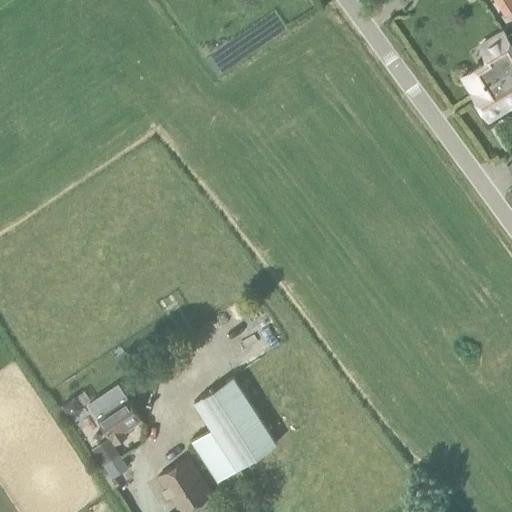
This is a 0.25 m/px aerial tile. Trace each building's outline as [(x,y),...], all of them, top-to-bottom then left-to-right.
[(511,33),(506,37),(503,32),(482,45),(491,59),(464,76),(474,91),(473,91),(478,98),(489,91),(484,84),(511,65),(511,66),(511,33)] [(489,91),(478,98),(490,118),(511,104),(511,66),(511,65),(484,84),(489,91)] [(276,442),(234,375),(193,400),(211,429),(192,441),(216,479),(276,442)] [(124,430),(141,418),(127,397),(99,416),(116,441),(127,434),(124,430)] [(115,477),(130,467),(109,436),(95,446),(115,477)] [(188,456),(158,476),(180,511),(183,511),(212,494),(188,456)]
